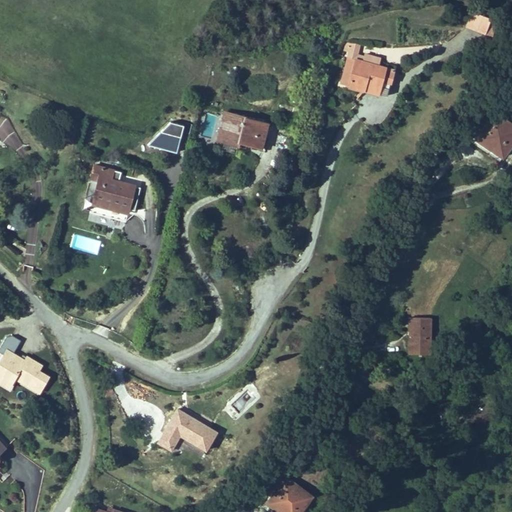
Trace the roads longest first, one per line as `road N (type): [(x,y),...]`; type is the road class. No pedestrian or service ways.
road 1 (unknown): [(262,171),(190,206),(191,232),(226,296),(227,314),(216,334),(169,362),(163,377)]
road 2 (residential): [(62,334),(95,339),(163,377),(202,378),(239,356),(272,286)]
road 3 (residential): [(58,511),(87,443),(62,334)]
